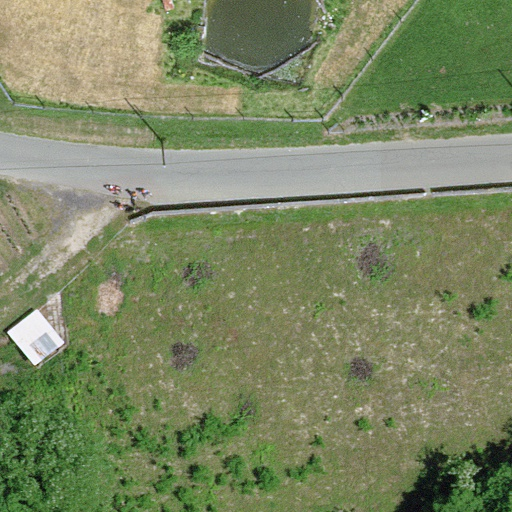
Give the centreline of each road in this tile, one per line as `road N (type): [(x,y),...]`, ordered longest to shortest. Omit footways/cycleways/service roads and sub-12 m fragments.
road 1 (unclassified): [(0,153),(224,178),(511,160)]
road 2 (track): [(138,172),(0,315)]
